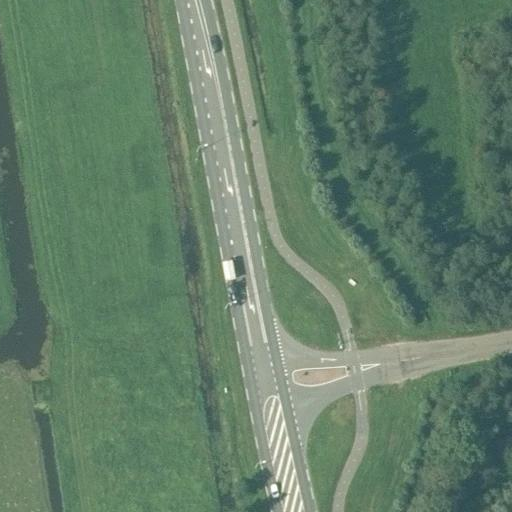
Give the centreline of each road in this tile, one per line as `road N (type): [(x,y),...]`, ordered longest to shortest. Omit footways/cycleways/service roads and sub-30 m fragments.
road 1 (secondary): [(261,367),(189,0)]
road 2 (unclassified): [(354,369),(511,340)]
